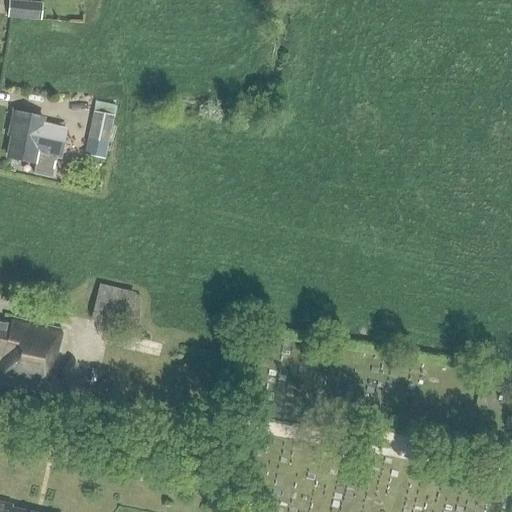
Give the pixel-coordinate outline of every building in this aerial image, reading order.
[(42,4),(9,1),(7,17),(41,20),(42,4)] [(117,107),(89,101),(83,126),(112,132),(117,107)] [(14,113),(11,129),(14,130),(8,159),(36,164),(34,174),(52,178),(56,157),(60,158),(66,130),(42,125),(43,119),(14,113)] [(133,319),(137,289),(96,284),(93,315),(133,319)] [(9,325),(0,322),(0,383),(46,394),(62,331),(11,318),(9,325)] [(99,373),(96,394),(110,396),(112,375),(99,373)] [(0,406),(43,417),(45,408),(0,397),(0,398),(0,406)] [(26,511),(12,509),(12,506),(0,503),(0,511),(26,511)]
